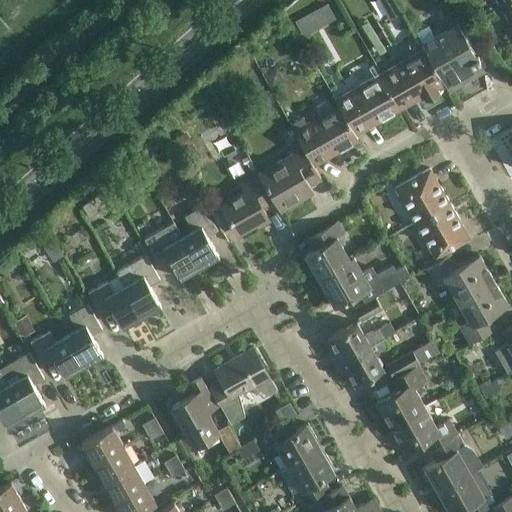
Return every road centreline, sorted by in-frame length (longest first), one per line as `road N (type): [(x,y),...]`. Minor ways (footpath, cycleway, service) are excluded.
road 1 (secondary): [(0,215),(229,0)]
road 2 (residential): [(248,299),(273,277),(284,236),(348,201),(363,165),(433,130),(465,133)]
road 3 (residential): [(248,299),(275,346),(298,353),(396,511)]
road 4 (unclassified): [(0,113),(125,0)]
